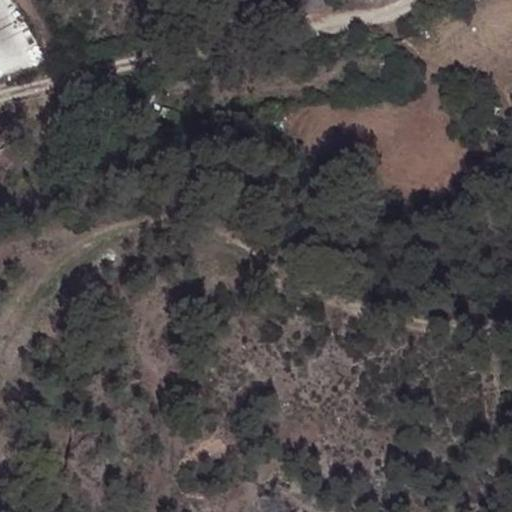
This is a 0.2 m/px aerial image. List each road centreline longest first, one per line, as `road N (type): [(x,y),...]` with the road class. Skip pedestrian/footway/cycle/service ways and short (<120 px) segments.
road 1 (track): [(511,330),(361,309),(313,291),(202,222),(151,220),(99,234),(61,263),(29,303),(0,363)]
road 2 (track): [(407,0),(0,98)]
